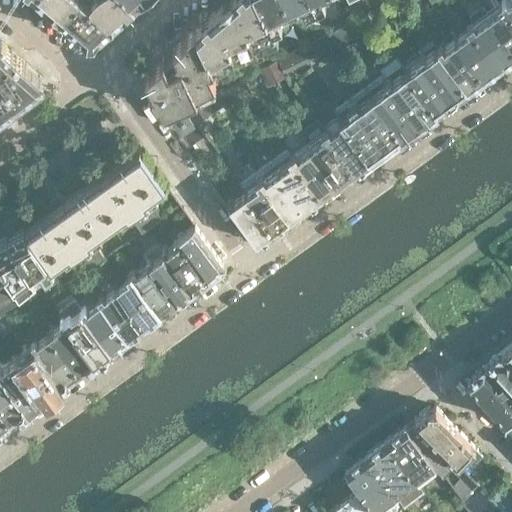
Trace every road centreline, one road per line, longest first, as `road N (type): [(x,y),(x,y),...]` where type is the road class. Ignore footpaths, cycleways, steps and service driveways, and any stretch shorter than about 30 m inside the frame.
road 1 (residential): [(511,307),(224,511)]
road 2 (residential): [(250,271),(511,81)]
road 3 (residential): [(0,451),(250,271)]
road 4 (residential): [(96,76),(250,271)]
